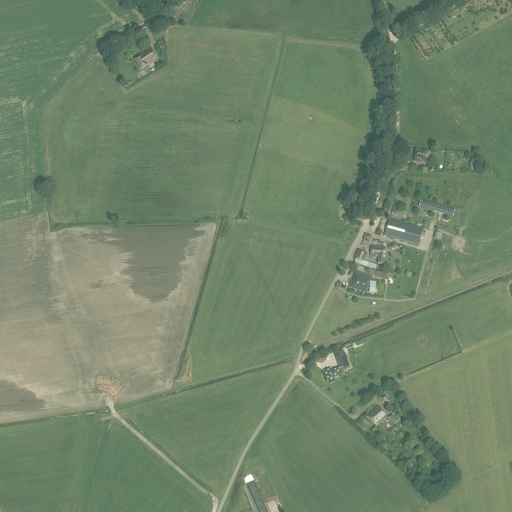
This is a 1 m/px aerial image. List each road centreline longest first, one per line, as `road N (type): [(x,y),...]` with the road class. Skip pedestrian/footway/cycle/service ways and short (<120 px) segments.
road 1 (unclassified): [(218,511),(367,219)]
road 2 (track): [(367,219),(395,145),(393,40)]
road 3 (track): [(106,394),(115,413),(216,501),(212,511)]
